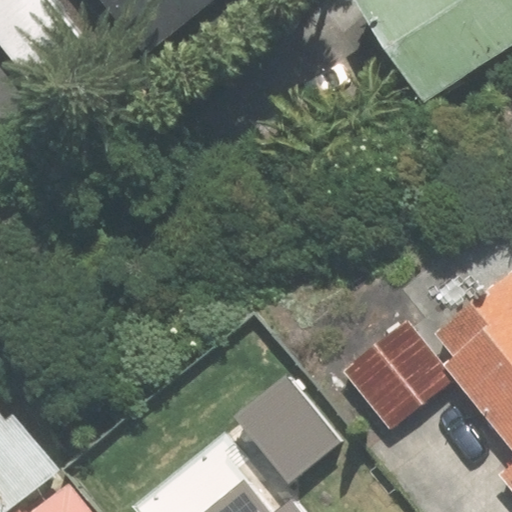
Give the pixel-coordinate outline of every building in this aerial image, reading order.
[(107,48),(67,0),(0,0),(0,34),(49,95),(107,48)] [(118,0),(162,56),(234,0),(118,0)] [(440,107),(511,57),(511,0),(375,0),(370,4),(440,107)] [(511,279),(435,343),(511,435),(511,279)] [(300,372),(246,415),(303,486),(357,443),(300,372)] [(0,511),(15,511),(70,470),(0,380),(0,511)] [(313,511),(274,465),(216,511),(313,511)] [(109,511),(88,484),(50,511),(109,511)]
